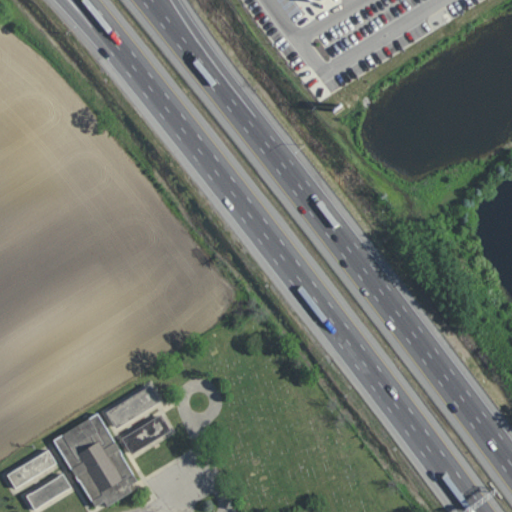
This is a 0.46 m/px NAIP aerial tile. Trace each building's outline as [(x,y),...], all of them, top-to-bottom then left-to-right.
[(161,401),(150,385),(106,411),(116,428),(161,401)] [(55,437),(93,507),(104,502),(107,506),(133,492),(130,486),(136,482),(100,413),(55,437)] [(122,435),(130,452),(171,433),(163,416),(122,435)] [(7,474),(16,488),(57,463),(49,449),(7,474)] [(72,490),(66,476),(27,493),(33,507),(72,490)]
